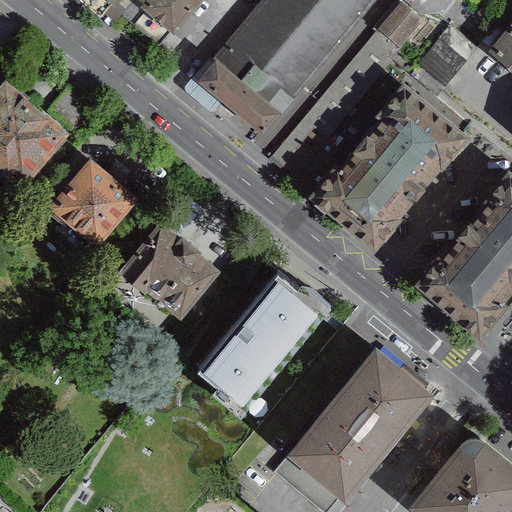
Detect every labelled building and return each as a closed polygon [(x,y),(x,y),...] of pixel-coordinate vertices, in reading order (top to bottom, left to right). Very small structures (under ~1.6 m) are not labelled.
[(157,0),(139,21),(165,43),(201,0),(157,0)] [(371,0),(269,0),(202,80),(262,131),(372,0),(371,0)] [(402,1),(378,29),(402,49),(425,21),(402,1)] [(446,86),(478,47),(451,25),(419,63),(446,86)] [(511,25),(496,46),(511,58),(511,25)] [(378,29),(272,157),(283,166),(314,129),(327,140),(403,50),(402,49),(378,29)] [(45,113),(3,77),(0,80),(0,157),(19,174),(22,176),(63,128),(45,113)] [(99,107),(70,83),(45,113),(63,128),(74,136),(99,107)] [(471,139),(404,83),(309,197),(376,253),(471,139)] [(19,174),(0,157),(0,181),(7,188),(19,174)] [(136,196),(90,158),(52,204),(97,242),(136,196)] [(511,304),(511,174),(510,172),(415,287),(481,341),(511,304)] [(179,230),(160,215),(123,260),(182,308),(218,263),(198,247),(203,242),(183,225),(179,230)] [(334,308),(284,268),(202,370),(252,411),(334,308)] [(384,342),(360,370),(412,414),(436,385),(384,342)] [(290,454),(342,497),(352,486),(412,414),(360,370),(299,443),(290,454)] [(508,511),(511,508),(511,461),(487,441),(484,439),(479,438),(474,438),(469,441),(466,443),(417,501),(430,511),(508,511)] [(326,511),(330,511),(342,497),(290,454),(277,470),(326,511)]
